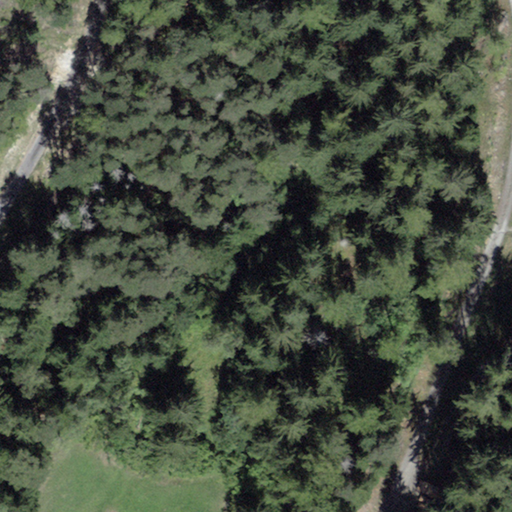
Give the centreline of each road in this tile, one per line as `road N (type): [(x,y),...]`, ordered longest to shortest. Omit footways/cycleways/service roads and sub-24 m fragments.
road 1 (unclassified): [(0,218),(75,73),(100,0)]
road 2 (track): [(511,177),(465,315),(435,364)]
road 3 (track): [(385,511),(418,442),(435,364)]
